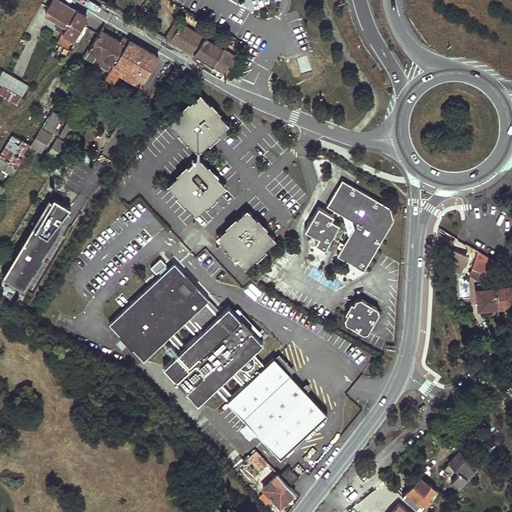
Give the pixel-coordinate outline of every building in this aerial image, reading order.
[(59,0),(53,0),(45,13),(60,22),(56,28),(63,32),(76,10),(61,1),(59,0)] [(76,10),(63,32),(79,42),(88,27),(82,23),(86,16),(76,10)] [(180,23),(170,40),(226,74),(237,57),(204,37),(205,36),(204,34),(201,32),(199,33),(199,34),(180,23)] [(88,48),(83,56),(109,71),(129,40),(122,36),(120,40),(101,29),(89,49),(88,48)] [(148,51),(129,40),(109,71),(105,77),(115,83),(120,75),(140,87),(158,57),(148,51)] [(81,64),(76,74),(84,78),(90,69),(81,64)] [(2,71),(0,74),(0,83),(22,95),(28,85),(2,71)] [(76,74),(71,82),(79,87),(84,78),(76,74)] [(0,83),(0,97),(16,106),(22,95),(0,83)] [(46,98),(55,101),(59,89),(50,86),(46,98)] [(198,95),(171,120),(172,120),(172,124),(171,124),(196,150),(200,150),(201,151),(227,126),(226,125),(226,122),(227,121),(202,95),(202,96),(198,96),(198,95)] [(53,111),(43,127),(53,132),(62,116),(53,111)] [(68,120),(59,136),(68,141),(77,126),(68,120)] [(39,129),(30,145),(42,152),(51,136),(39,129)] [(13,134),(0,155),(0,167),(12,175),(30,145),(13,134)] [(58,161),(67,145),(57,139),(47,154),(58,161)] [(196,158),(170,182),(170,183),(170,186),(169,187),(193,213),(194,213),(198,213),(224,189),(224,185),(225,185),(201,158),(200,159),(196,158)] [(364,270),(394,220),(390,207),(344,181),(341,182),(326,206),(345,216),(351,220),(353,227),(348,229),(349,234),(337,255),(364,270)] [(68,208),(49,197),(2,276),(24,288),(63,223),(58,220),(68,208)] [(318,206),(305,230),(318,237),(315,243),(325,249),(339,224),(331,219),(333,215),(318,206)] [(245,210),(218,234),(219,235),(219,238),(218,239),(242,265),(243,265),(246,265),(247,265),(273,241),(273,237),(249,210),(249,211),(245,211),(245,210)] [(345,216),(348,229),(353,227),(351,220),(345,216)] [(451,249),(447,259),(450,267),(460,271),(466,255),(451,249)] [(151,265),(161,273),(169,263),(159,255),(151,265)] [(175,379),(174,380),(185,391),(186,390),(198,403),(234,369),(235,371),(236,374),(237,377),(237,378),(237,379),(237,381),(237,382),(238,384),(238,385),(238,386),(238,387),(238,388),(239,389),(227,400),(280,457),(327,413),(274,356),(264,366),(254,361),(254,359),(254,358),(254,356),(254,355),(253,353),(252,352),(253,351),(232,328),(234,327),(227,317),(223,319),(219,315),(212,321),(208,312),(206,301),(208,299),(198,287),(199,286),(186,273),(185,274),(174,262),(109,323),(120,334),(119,335),(132,349),(133,348),(144,359),(188,317),(201,331),(163,366),(175,379)] [(476,289),(477,297),(479,296),(481,308),(498,307),(495,287),(494,281),(490,278),(490,282),(492,282),(493,287),(476,289)] [(251,282),(245,289),(255,298),(261,291),(251,282)] [(511,285),(495,287),(498,307),(511,304),(511,285)] [(356,298),(353,303),(351,302),(345,312),(347,313),(345,318),(346,322),(363,332),(368,331),(379,312),(378,308),(360,297),(356,298)] [(475,465),(458,450),(443,467),(452,476),(450,479),(457,486),(475,465)] [(256,451),(251,456),(262,467),(267,463),(256,451)] [(289,466),(279,475),(290,485),(299,477),(289,466)] [(278,473),(264,487),(280,505),(295,491),(290,485),(279,475),(278,473)] [(429,482),(420,475),(403,494),(417,507),(421,503),(436,486),(430,481),(429,482)] [(411,511),(399,501),(390,511),(391,511),(411,511)]
